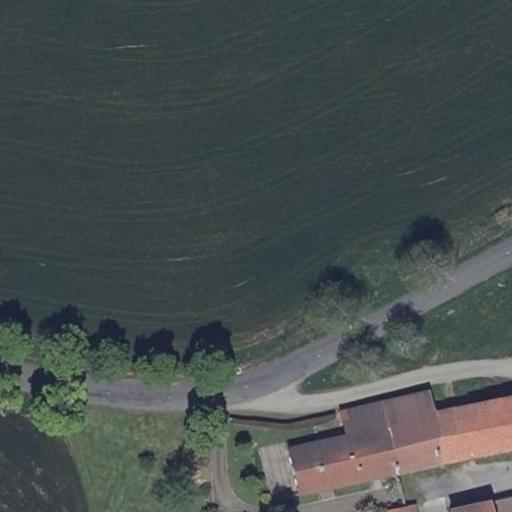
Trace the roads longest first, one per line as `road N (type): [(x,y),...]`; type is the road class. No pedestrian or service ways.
road 1 (tertiary): [(0,365),(121,395),(284,372),(511,243)]
road 2 (track): [(202,383),(300,412),(511,365)]
